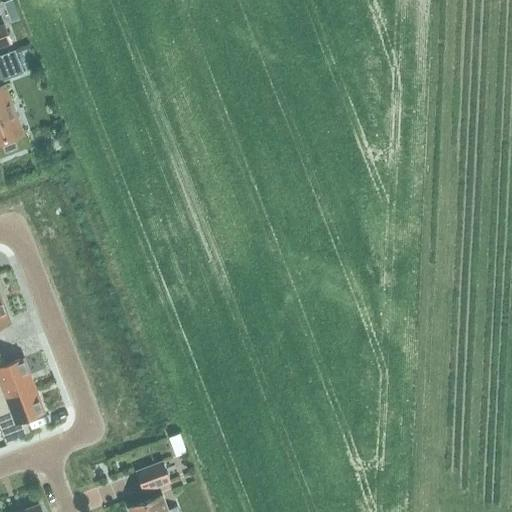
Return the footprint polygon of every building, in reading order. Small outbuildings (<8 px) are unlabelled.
[(0,47),(11,43),(4,24),(0,25),(0,47)] [(24,73),(15,49),(0,55),(0,81),(0,82),(24,73)] [(5,84),(0,86),(0,142),(24,133),(5,84)] [(0,325),(11,322),(1,297),(0,297),(0,325)] [(1,352),(0,352),(0,398),(35,385),(24,357),(5,364),(1,352)] [(35,385),(0,398),(0,427),(5,441),(31,431),(27,420),(46,413),(35,385)] [(163,460),(136,471),(144,491),(171,481),(163,460)] [(169,511),(162,493),(128,506),(130,511),(169,511)] [(42,511),(39,503),(16,511),(42,511)]
